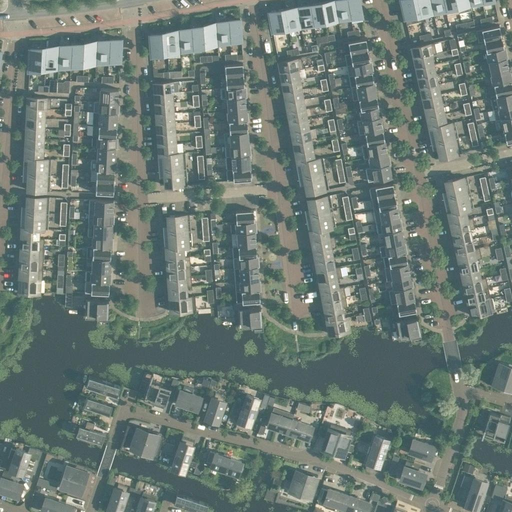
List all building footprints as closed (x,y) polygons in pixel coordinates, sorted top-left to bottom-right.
[(329,0),(322,1),(326,21),(338,19),(334,0),(329,0)] [(334,0),(338,19),(350,17),(347,0),(334,0)] [(362,15),(359,0),(347,0),(350,17),(362,15)] [(401,0),(407,24),(422,20),(421,15),(417,0),(401,0)] [(417,0),(421,15),(433,12),(430,0),(417,0)] [(430,0),(433,12),(446,9),(443,0),(430,0)] [(443,0),(446,9),(458,7),(456,0),(443,0)] [(469,0),(456,0),(458,7),(459,13),(472,11),(470,4),(469,0)] [(310,4),(313,24),(326,21),(322,1),(310,4)] [(297,6),(301,26),(313,24),(310,4),(297,6)] [(285,8),(289,28),(301,26),(297,6),(285,8)] [(269,11),(273,31),(289,28),(285,8),(269,11)] [(241,38),(240,18),(228,19),(228,20),(230,39),(241,38)] [(215,21),(216,23),(217,42),(218,42),(230,41),(230,39),(228,20),(215,21)] [(461,23),(463,29),(475,26),(474,20),(461,23)] [(203,24),(203,25),(204,25),(205,44),(218,43),(218,42),(217,42),(216,23),(203,24)] [(191,26),(191,28),(192,47),(193,47),(205,46),(205,44),(204,25),(203,25),(191,26)] [(478,42),(484,41),(484,40),(502,36),(499,25),(476,30),(478,42)] [(178,29),(178,30),(179,30),(180,49),(193,48),(193,47),(192,47),(191,28),(178,29)] [(166,31),(166,33),(168,52),(168,51),(180,51),(180,49),(179,30),(178,30),(166,31)] [(150,34),(152,54),(168,53),(168,51),(168,52),(166,33),(150,34)] [(502,36),(484,40),(484,41),(487,51),(504,47),(502,36)] [(120,59),(121,39),(109,38),(109,40),(109,59),(120,59)] [(366,38),(344,42),(346,54),(368,50),(366,38)] [(109,61),(109,59),(109,40),(97,40),(96,42),(97,42),(96,60),(109,61)] [(96,62),(96,60),(97,42),(96,42),(84,41),(84,44),(83,62),(84,62),(96,62)] [(432,54),(437,53),(434,42),(412,47),(414,57),(432,54)] [(84,64),(84,62),(83,62),(84,44),(71,43),(71,45),(71,63),(84,64)] [(71,66),(71,63),(71,45),(58,45),(58,47),(59,47),(58,65),(71,66)] [(58,67),(58,65),(59,47),(58,47),(46,46),(46,48),(45,67),(46,67),(58,67)] [(504,47),(487,51),(489,61),(506,57),(504,47)] [(30,48),(29,68),(45,69),(46,67),(45,67),(46,48),(30,48)] [(368,50),(346,54),(344,54),(347,65),(370,61),(368,50)] [(432,54),(414,57),(416,67),(434,63),(432,54)] [(298,69),(303,68),(301,57),(279,61),(281,72),(298,69)] [(506,57),(489,61),(492,74),(509,70),(506,57)] [(370,61),(347,65),(348,75),(372,71),(370,61)] [(243,63),(225,64),(226,76),(244,75),(243,63)] [(434,63),(416,67),(419,77),(436,73),(434,63)] [(298,69),(281,72),(283,82),(300,79),(298,69)] [(509,70),(492,74),(494,84),(511,80),(509,70)] [(372,71),(348,75),(350,86),(374,82),(372,71)] [(436,73),(419,77),(421,87),(438,83),(436,73)] [(244,75),(226,76),(227,87),(245,86),(244,75)] [(300,79),(283,82),(284,92),(302,89),(300,79)] [(57,81),(57,92),(63,92),(69,92),(69,86),(70,80),(65,80),(63,82),(57,81)] [(511,83),(511,80),(494,84),(496,95),(511,91),(511,83)] [(177,81),(154,82),(155,93),(173,92),(178,91),(177,81)] [(353,100),(359,99),(359,98),(376,95),(374,82),(350,86),(353,100)] [(438,83),(421,87),(423,97),(440,93),(438,83)] [(221,98),(227,98),(227,97),(245,96),(245,86),(227,87),(221,87),(221,98)] [(101,88),(100,101),(118,102),(119,89),(101,88)] [(302,89),(284,92),(286,102),(304,99),(302,89)] [(511,91),(496,95),(490,97),(493,109),(499,108),(511,105),(511,91)] [(173,92),(155,93),(156,103),(174,102),(173,92)] [(440,93),(423,97),(425,107),(443,103),(440,93)] [(376,95),(359,98),(359,99),(361,110),(379,106),(376,95)] [(51,97),(28,96),(28,107),(46,108),(51,108),(51,97)] [(245,96),(227,97),(227,98),(228,111),(246,109),(245,96)] [(304,99),(286,102),(288,112),(306,109),(304,99)] [(93,112),(99,112),(99,111),(117,112),(118,102),(100,101),(94,101),(93,112)] [(174,102),(156,103),(156,113),(174,112),(174,102)] [(443,103),(425,107),(427,117),(445,113),(443,103)] [(495,120),(501,118),(511,115),(511,105),(499,108),(493,109),(495,120)] [(379,106),(361,110),(363,119),(363,120),(380,116),(379,106)] [(46,108),(28,107),(27,117),(45,118),(46,108)] [(246,109),(228,111),(229,121),(247,119),(246,109)] [(306,109),(288,112),(290,122),(308,119),(306,109)] [(93,112),(93,124),(99,125),(117,125),(117,112),(99,111),(99,112),(93,112)] [(174,112),(156,113),(157,124),(175,122),(174,112)] [(430,128),(433,127),(433,126),(447,123),(445,113),(427,117),(430,128)] [(511,115),(501,118),(504,129),(511,127),(511,115)] [(359,134),(365,133),(383,129),(380,116),(363,120),(363,119),(357,120),(359,134)] [(45,118),(27,117),(27,127),(45,128),(45,118)] [(247,119),(229,121),(230,132),(248,131),(247,119)] [(308,119),(290,122),(292,132),(310,129),(308,119)] [(440,157),(462,152),(455,121),(447,123),(433,126),(433,127),(440,157)] [(175,122),(157,124),(158,134),(176,132),(175,122)] [(117,125),(99,125),(93,124),(92,136),(116,137),(117,125)] [(45,128),(27,127),(26,137),(44,138),(45,128)] [(310,129),(292,132),(294,142),(311,139),(310,129)] [(365,133),(367,143),(367,144),(385,140),(383,129),(365,133)] [(248,131),(230,132),(231,145),(249,144),(248,131)] [(176,132),(158,134),(159,144),(176,143),(176,132)] [(116,137),(92,136),(92,146),(98,146),(116,147),(116,137)] [(44,138),(26,137),(26,148),(44,148),(44,138)] [(311,139),(294,142),(296,152),(313,149),(311,139)] [(364,158),(370,157),(387,153),(385,140),(367,144),(367,143),(361,144),(364,158)] [(159,155),(163,154),(177,153),(177,152),(176,143),(159,144),(159,155)] [(231,145),(225,145),(226,156),(250,154),(249,144),(231,145)] [(116,147),(98,146),(97,159),(115,160),(116,147)] [(25,158),(29,158),(43,159),(43,158),(44,148),(26,148),(25,158)] [(298,163),(301,162),(301,161),(315,159),(315,158),(313,149),(296,152),(298,163)] [(163,154),(165,185),(188,184),(185,152),(177,152),(177,153),(163,154)] [(370,157),(371,166),(372,167),(389,163),(387,153),(370,157)] [(250,154),(226,156),(227,169),(233,169),(250,167),(250,154)] [(307,193),(329,188),(323,157),(315,158),(315,159),(301,161),(301,162),(307,193)] [(29,158),(28,190),(50,191),(51,159),(43,158),(43,159),(29,158)] [(91,170),(97,170),(115,170),(115,160),(97,159),(91,159),(91,170)] [(368,181),(392,177),(389,163),(372,167),(371,166),(366,167),(368,181)] [(233,169),(227,169),(227,181),(251,179),(250,167),(233,169)] [(115,170),(97,170),(96,181),(114,182),(115,170)] [(445,181),(452,211),(452,212),(466,209),(474,207),(467,176),(445,181)] [(96,193),(114,194),(114,182),(96,181),(96,193)] [(393,183),(369,187),(371,199),(395,194),(393,183)] [(308,198),(314,229),(314,230),(328,227),(336,226),(330,194),(308,198)] [(395,194),(371,199),(373,210),(397,206),(395,194)] [(27,196),(26,227),(40,228),(48,229),(50,197),(27,196)] [(113,200),(89,198),(89,212),(113,213),(113,200)] [(397,206),(373,210),(376,223),(399,218),(397,206)] [(253,209),(236,210),(236,222),(254,221),(253,209)] [(452,211),(448,212),(450,222),(468,219),(468,218),(466,209),(452,212),(452,211)] [(113,213),(89,212),(88,222),(112,223),(113,213)] [(168,215),(170,246),(170,247),(184,246),(192,246),(190,214),(168,215)] [(470,229),(475,228),(473,217),(468,218),(468,219),(450,222),(453,232),(470,228),(470,229)] [(378,233),(384,232),(401,228),(399,218),(376,223),(378,233)] [(231,233),(237,232),(255,231),(254,221),(236,222),(230,223),(231,233)] [(88,222),(88,236),(94,236),(112,237),(112,235),(113,234),(113,229),(112,228),(112,223),(88,222)] [(26,227),(22,227),(21,237),(39,238),(40,238),(40,228),(26,227)] [(314,229),(310,230),(312,240),(330,237),(328,227),(314,230),(314,229)] [(401,228),(384,232),(386,245),(404,241),(401,228)] [(455,242),(472,238),(470,229),(470,228),(453,232),(455,242)] [(255,231),(237,232),(238,246),(256,244),(255,231)] [(112,237),(94,236),(93,246),(111,247),(112,237)] [(332,247),(337,246),(335,236),(330,237),(312,240),(314,250),(332,247)] [(44,238),(40,238),(39,238),(21,237),(21,247),(44,248),(44,238)] [(457,252),(475,248),(474,248),(472,238),(455,242),(457,252)] [(404,241),(386,245),(388,255),(406,251),(404,241)] [(238,246),(232,246),(233,257),(239,257),(257,256),(256,244),(238,246)] [(111,247),(93,246),(93,257),(111,258),(111,247)] [(185,256),(184,246),(170,247),(170,246),(166,247),(167,257),(185,256)] [(21,258),(44,259),(44,248),(21,247),(21,258)] [(316,260),(333,257),(332,247),(314,250),(316,260)] [(477,259),(482,258),(479,247),(474,248),(475,248),(457,252),(459,262),(477,258),(477,259)] [(406,251),(388,255),(383,256),(385,267),(408,263),(406,251)] [(190,255),(185,256),(167,257),(168,268),(190,266),(190,255)] [(239,257),(233,257),(234,268),(258,266),(257,256),(239,257)] [(111,258),(93,257),(92,271),(110,271),(111,258)] [(318,270),(335,267),(333,257),(316,260),(318,270)] [(20,268),(43,269),(44,259),(21,258),(20,268)] [(461,272),(479,268),(477,259),(477,258),(459,262),(461,272)] [(387,280),(392,279),(410,276),(408,263),(385,267),(384,267),(387,280)] [(168,278),(191,276),(190,266),(168,268),(168,278)] [(258,266),(234,268),(235,281),(259,279),(258,266)] [(337,277),(342,277),(340,266),(335,267),(318,270),(319,280),(337,277)] [(40,279),(43,279),(43,269),(20,268),(20,278),(40,279)] [(464,282),(481,278),(479,268),(461,272),(464,282)] [(110,271),(92,271),(86,270),(85,280),(109,282),(110,271)] [(187,287),(192,287),(191,276),(168,278),(169,288),(187,287)] [(392,279),(394,289),(412,286),(410,276),(392,279)] [(339,287),(337,277),(319,280),(321,290),(339,287)] [(466,292),(488,287),(486,277),(481,278),(464,282),(466,292)] [(39,292),(40,279),(20,278),(19,291),(39,292)] [(235,291),(241,291),(241,290),(259,289),(259,279),(235,281),(235,291)] [(85,292),(109,293),(109,282),(85,280),(85,292)] [(344,286),(339,287),(321,290),(323,300),(346,296),(344,286)] [(391,303),(397,302),(414,299),(412,286),(394,289),(388,290),(391,303)] [(188,296),(187,287),(169,288),(170,298),(188,297),(188,296)] [(488,287),(466,292),(468,302),(488,298),(490,297),(488,288),(488,287)] [(241,291),(235,291),(236,303),(242,302),(260,301),(259,289),(241,290),(241,291)] [(171,311),(196,309),(195,296),(188,296),(188,297),(170,298),(171,311)] [(343,308),(348,307),(346,296),(323,300),(325,310),(343,307),(343,308)] [(488,298),(468,302),(471,315),(495,309),(492,297),(488,298)] [(86,298),(85,316),(97,317),(98,299),(86,298)] [(108,317),(109,299),(98,299),(97,317),(108,317)] [(399,314),(417,310),(414,299),(397,302),(399,314)] [(262,325),(261,307),(250,308),(251,325),(262,325)] [(345,317),(344,317),(343,308),(343,307),(325,310),(327,320),(345,317)] [(238,308),(239,326),(251,325),(250,308),(238,308)] [(402,315),(389,318),(391,330),(397,329),(398,338),(411,336),(407,318),(403,319),(402,315)] [(329,333),(349,330),(347,316),(344,317),(345,317),(327,320),(329,333)] [(421,334),(418,316),(407,318),(411,336),(421,334)] [(493,383),(502,386),(502,388),(511,391),(511,366),(500,363),(493,383)] [(164,408),(168,395),(171,386),(151,379),(153,374),(152,373),(143,399),(157,403),(157,405),(164,408)] [(89,376),(85,386),(97,390),(96,393),(104,396),(105,392),(117,396),(120,386),(89,376)] [(203,378),(201,384),(207,386),(209,380),(203,378)] [(180,389),(178,396),(176,402),(197,409),(201,396),(192,393),(193,388),(184,385),(182,390),(180,389)] [(223,400),(225,396),(215,392),(214,397),(212,397),(205,417),(218,421),(225,401),(223,400)] [(241,412),(237,424),(249,428),(253,417),(255,417),(258,410),(264,412),(269,395),(264,393),(260,406),(257,405),(259,398),(247,394),(246,396),(243,405),(241,404),(238,412),(241,412)] [(87,396),(84,406),(90,408),(89,412),(96,414),(97,411),(109,415),(112,405),(87,396)] [(272,412),(268,425),(288,432),(292,419),(294,413),(274,407),(272,412)] [(489,411),(481,437),(482,437),(484,432),(504,438),(511,416),(500,413),(499,414),(489,411)] [(308,438),(312,425),(292,419),(288,432),(308,438)] [(79,425),(76,435),(101,443),(104,433),(93,429),(94,425),(95,423),(87,421),(86,423),(85,427),(79,425)] [(322,448),(332,451),(336,452),(336,454),(343,456),(352,430),(331,423),(322,448)] [(261,424),(258,432),(263,434),(266,426),(261,424)] [(137,427),(131,447),(152,454),(157,455),(163,435),(158,434),(159,432),(152,430),(151,432),(139,428),(137,427)] [(384,450),(388,439),(376,435),(372,446),(370,445),(367,453),(369,453),(365,465),(378,469),(382,457),(384,458),(387,451),(384,450)] [(184,471),(188,459),(191,460),(193,453),(191,452),(195,441),(182,436),(178,448),(176,447),(174,454),(176,455),(172,467),(184,471)] [(434,445),(414,438),(409,451),(430,458),(434,445)] [(347,443),(345,450),(351,452),(353,445),(347,443)] [(30,452),(17,448),(16,449),(11,448),(8,457),(13,459),(10,468),(23,472),(30,452)] [(241,461),(230,457),(231,455),(223,453),(223,455),(210,451),(206,463),(219,467),(218,469),(225,472),(226,470),(237,473),(241,461)] [(198,460),(196,466),(202,468),(204,462),(198,460)] [(425,472),(418,470),(420,465),(406,460),(400,478),(421,485),(425,472)] [(86,482),(84,481),(87,472),(68,465),(61,486),(82,493),(86,482)] [(4,470),(2,477),(10,479),(12,473),(4,470)] [(296,470),(290,489),(311,496),(318,475),(311,472),(310,474),(298,470),(296,470)] [(0,481),(0,490),(18,496),(22,483),(10,479),(2,477),(0,481)] [(39,477),(36,484),(44,487),(47,479),(39,477)] [(487,482),(474,478),(470,489),(468,488),(466,496),(468,496),(464,508),(476,511),(480,500),(483,501),(485,494),(483,493),(487,482)] [(115,487),(108,508),(121,511),(128,491),(126,491),(127,486),(118,483),(116,488),(115,487)] [(329,488),(328,490),(324,488),(321,499),(325,500),(325,501),(326,502),(325,507),(334,510),(336,505),(345,508),(349,495),(329,488)] [(143,491),(136,511),(150,511),(156,496),(143,491)] [(177,494),(174,503),(185,507),(184,511),(186,511),(192,511),(193,510),(199,511),(205,511),(208,504),(177,494)] [(349,495),(345,508),(357,511),(369,511),(372,505),(368,503),(369,501),(349,495)] [(385,495),(379,498),(382,503),(388,501),(385,495)] [(499,511),(511,511),(511,496),(505,495),(499,511)] [(74,511),(77,507),(65,503),(66,501),(59,498),(58,501),(46,497),(42,509),(50,511),(74,511)]
